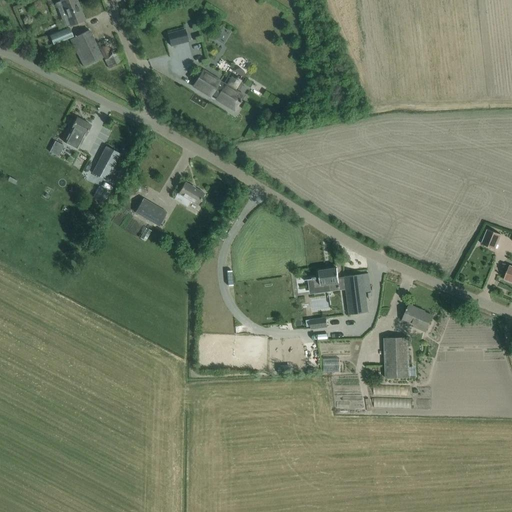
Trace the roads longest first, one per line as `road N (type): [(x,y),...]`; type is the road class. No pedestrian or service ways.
road 1 (unclassified): [(511,314),(377,257),(158,127)]
road 2 (unclassified): [(158,127),(0,51)]
road 3 (unclassified): [(158,127),(107,0)]
